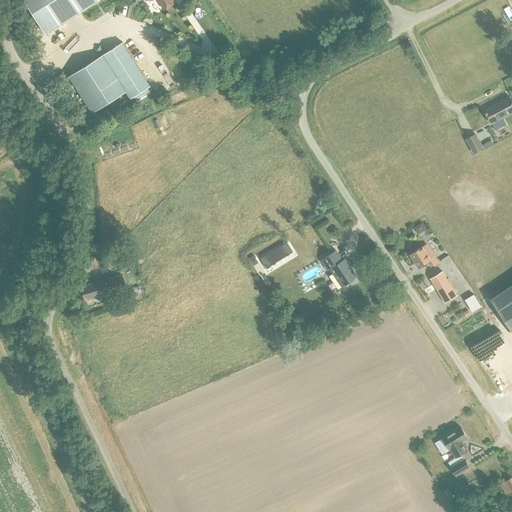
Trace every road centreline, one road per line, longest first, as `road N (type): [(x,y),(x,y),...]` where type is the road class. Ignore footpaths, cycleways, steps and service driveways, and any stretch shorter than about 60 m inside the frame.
road 1 (unclassified): [(139,511),(51,327),(85,246),(86,177),(74,144),(19,84),(6,53),(2,0)]
road 2 (unclassified): [(511,447),(303,130),(301,101),(311,82),(396,30)]
road 3 (track): [(89,511),(6,320),(51,116)]
road 4 (unknown): [(27,92),(38,71),(107,33),(143,26),(187,42),(257,88),(305,91)]
